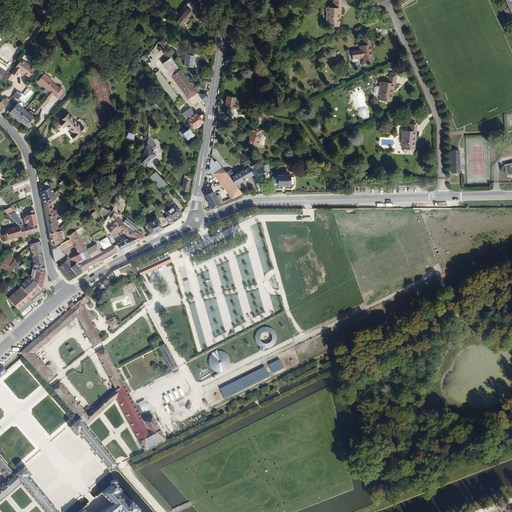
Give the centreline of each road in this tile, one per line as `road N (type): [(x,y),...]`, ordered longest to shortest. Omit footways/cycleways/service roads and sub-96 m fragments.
road 1 (secondary): [(442,196),(254,201),(197,219)]
road 2 (track): [(226,18),(356,199)]
road 3 (secondary): [(197,219),(228,0)]
road 4 (residential): [(442,196),(438,117),(389,3)]
road 5 (tertiary): [(0,121),(30,165),(49,262),(65,293)]
road 6 (secondary): [(65,293),(197,219)]
